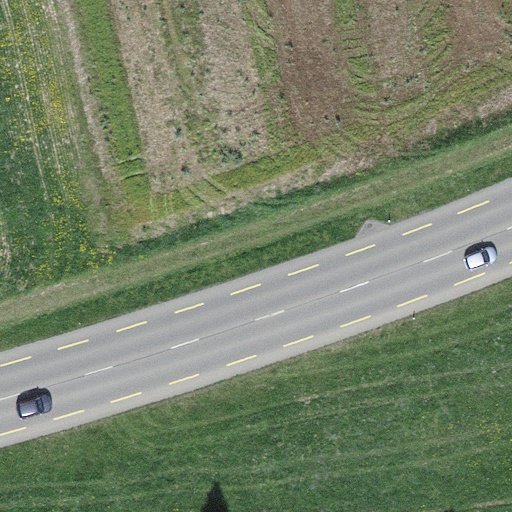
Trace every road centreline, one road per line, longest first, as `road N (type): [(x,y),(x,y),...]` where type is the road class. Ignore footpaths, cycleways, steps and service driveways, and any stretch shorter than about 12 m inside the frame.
road 1 (primary): [(511,225),(349,290),(0,398)]
road 2 (track): [(0,313),(511,142)]
